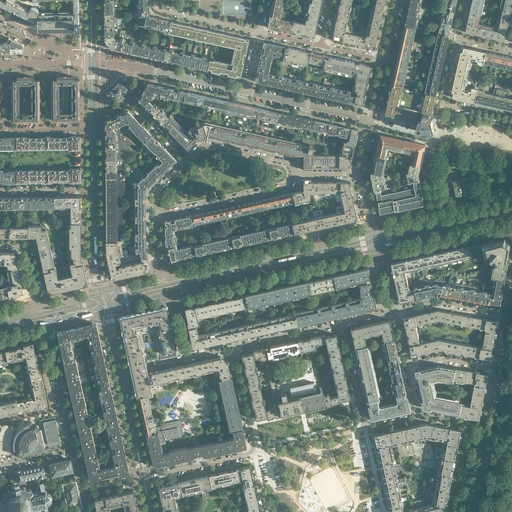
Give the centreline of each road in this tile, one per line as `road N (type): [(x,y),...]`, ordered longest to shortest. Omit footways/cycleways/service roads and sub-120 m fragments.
road 1 (residential): [(172,303),(382,257)]
road 2 (secondary): [(170,294),(378,246)]
road 3 (secondary): [(374,235),(166,280)]
road 4 (residential): [(161,267),(369,223)]
road 5 (residential): [(359,173),(371,119),(246,92)]
road 6 (secondary): [(143,477),(105,307)]
road 7 (residential): [(154,215),(286,185),(295,173)]
road 8 (secondary): [(511,205),(374,235)]
road 9 (secondary): [(378,246),(511,216)]
road 10 (residential): [(511,230),(382,257)]
road 11 (residential): [(295,173),(289,162),(205,143),(186,160)]
